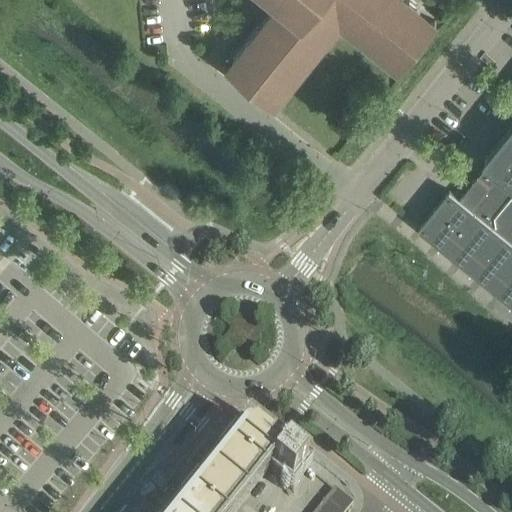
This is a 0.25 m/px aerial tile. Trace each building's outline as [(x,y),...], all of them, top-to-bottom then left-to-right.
[(284,0),(280,6),(277,4),(234,58),(235,59),(229,66),(273,101),(274,100),(277,96),(280,93),(281,94),(330,33),(341,20),(347,24),(374,46),(379,49),(393,61),(394,59),(401,65),(431,28),(438,20),(421,7),(412,0),(284,0)] [(511,302),(511,125),(484,160),(488,163),(460,198),(450,190),(419,227),(511,302)] [(247,423),(175,511),(228,511),(269,462),(291,479),(303,465),(287,452),(285,454),(247,423)] [(333,490),(326,499),(341,511),(346,511),(352,505),(333,490)] [(322,511),(341,511),(326,499),(318,509),(322,511)]
